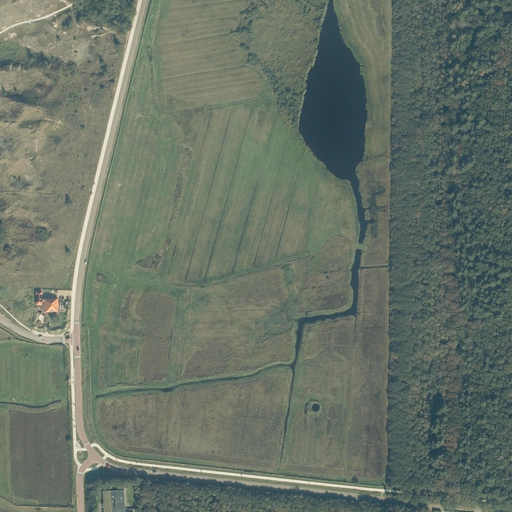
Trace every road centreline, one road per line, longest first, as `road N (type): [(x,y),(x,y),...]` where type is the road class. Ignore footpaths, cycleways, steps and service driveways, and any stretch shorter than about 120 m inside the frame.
road 1 (unknown): [(452,0),(458,185),(479,211),(486,251),(448,313),(436,467),(449,507)]
road 2 (unclassified): [(504,511),(125,470),(94,456)]
road 3 (unclassified): [(76,339),(83,251),(143,0)]
road 4 (unclassified): [(94,456),(80,431),(76,339)]
